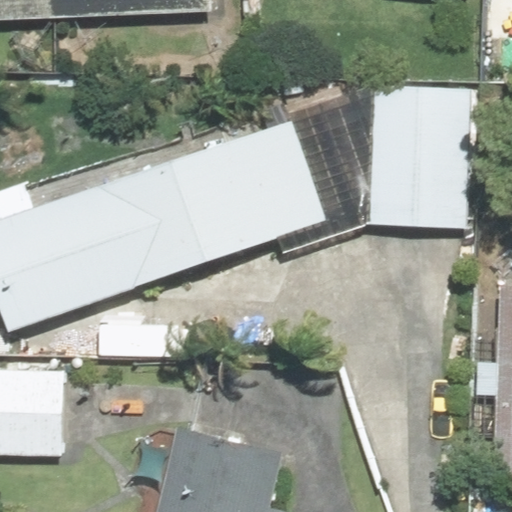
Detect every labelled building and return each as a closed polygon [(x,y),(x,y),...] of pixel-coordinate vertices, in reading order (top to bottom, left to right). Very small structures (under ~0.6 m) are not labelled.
[(0,0),(0,25),(212,17),(211,0),(0,0)] [(485,81),(388,78),(383,222),(481,225),(485,81)] [(289,123),(0,226),(0,327),(5,341),(327,226),(289,123)] [(511,290),(498,290),(494,489),(511,489),(511,290)] [(0,449),(76,453),(80,366),(0,363),(0,449)] [(282,456),(174,431),(155,511),(270,511),(269,511),(282,456)]
